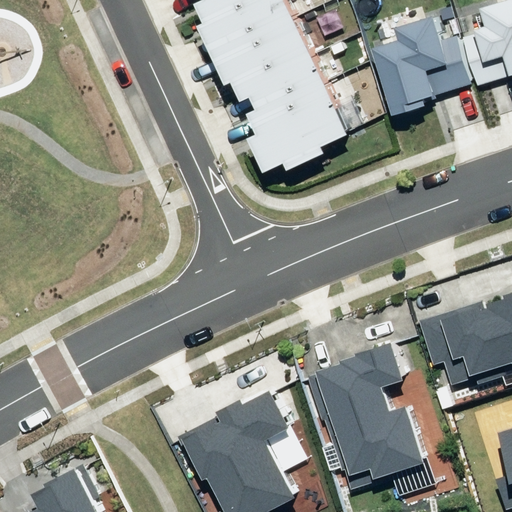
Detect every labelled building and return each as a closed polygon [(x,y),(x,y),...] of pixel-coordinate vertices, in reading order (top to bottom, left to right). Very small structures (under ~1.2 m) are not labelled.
[(335,128),(355,119),(298,0),(206,0),(211,10),(202,14),(230,74),(240,70),(265,123),(254,128),(269,159),(294,148),(298,157),(340,138),(335,128)] [(511,0),(492,0),(499,20),(470,29),(484,76),(511,67),(511,0)] [(410,33),(384,41),(403,107),(435,98),(433,89),(476,77),(462,29),(448,33),(441,10),(406,20),(410,33)] [(452,353),(459,376),(482,368),(484,374),(511,364),(511,288),(425,316),(438,357),(452,353)] [(355,356),(318,369),(358,483),(434,456),(413,398),(400,403),(391,378),(413,370),(400,334),(353,350),(355,356)] [(281,381),(192,427),(231,501),(223,505),(226,511),(271,511),(269,507),(305,489),(274,432),(301,418),(281,381)] [(51,500),(29,511),(113,511),(101,489),(104,487),(89,459),(42,485),(51,500)]
